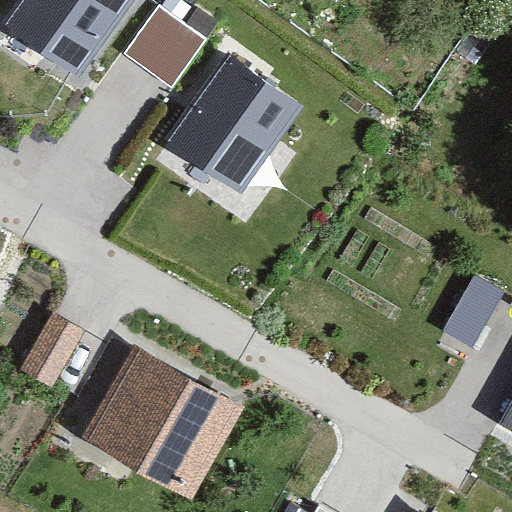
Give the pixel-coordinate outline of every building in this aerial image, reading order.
[(128,0),(15,0),(4,16),(76,70),(128,0)] [(208,36),(159,0),(158,0),(124,52),(172,84),(208,36)] [(301,97),(226,47),(168,133),(242,184),(301,97)] [(502,290),(473,274),(443,328),(472,344),(502,290)] [(86,324),(55,305),(20,366),(52,381),(86,324)] [(246,395),(137,334),(84,427),(196,489),(246,395)] [(511,392),(497,419),(511,426),(511,392)] [(338,511),(318,499),(311,511),(338,511)] [(439,511),(420,501),(414,511),(439,511)]
